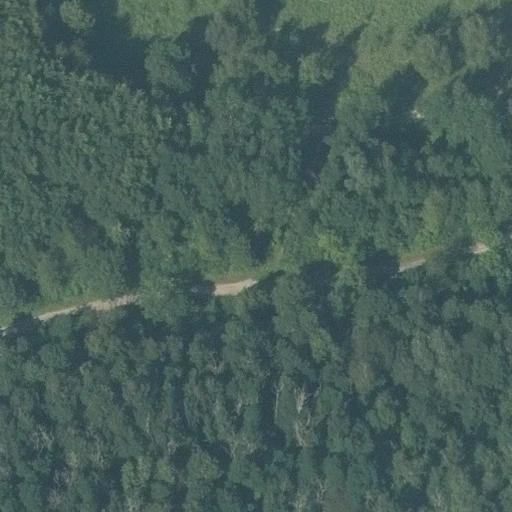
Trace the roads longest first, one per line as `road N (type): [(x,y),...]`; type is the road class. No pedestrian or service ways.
road 1 (track): [(7,0),(67,61),(139,101),(214,121),(316,132),(416,119),(511,88)]
road 2 (track): [(0,335),(110,304),(412,264),(511,233)]
